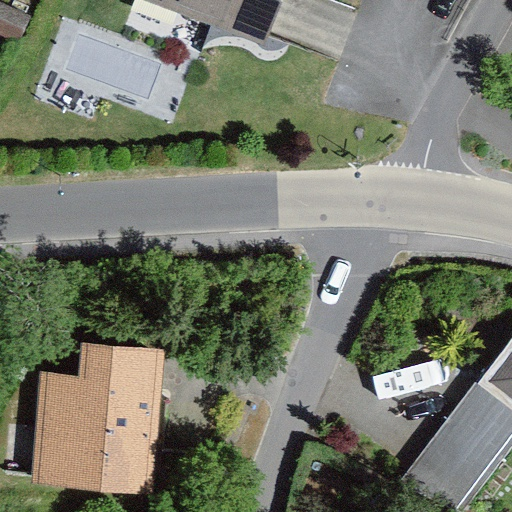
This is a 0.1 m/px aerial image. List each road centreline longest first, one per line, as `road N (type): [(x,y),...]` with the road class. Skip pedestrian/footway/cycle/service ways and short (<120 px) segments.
road 1 (tertiary): [(0,216),(366,198)]
road 2 (unclassified): [(366,198),(259,511)]
road 3 (residential): [(494,0),(366,198)]
road 4 (tertiary): [(366,198),(511,219)]
